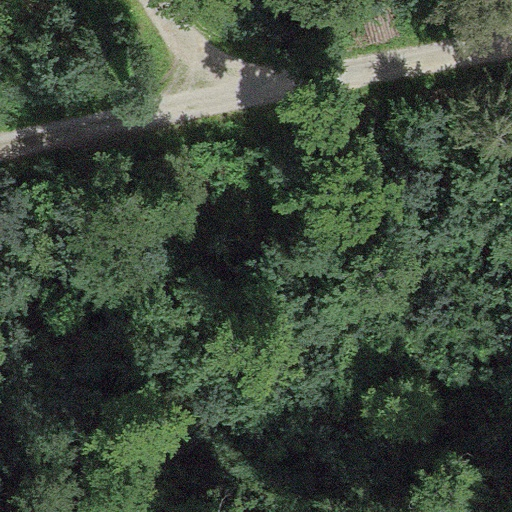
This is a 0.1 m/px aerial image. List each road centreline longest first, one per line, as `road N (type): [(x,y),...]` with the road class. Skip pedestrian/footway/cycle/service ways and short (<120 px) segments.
road 1 (track): [(511,42),(0,157)]
road 2 (track): [(162,0),(223,107)]
